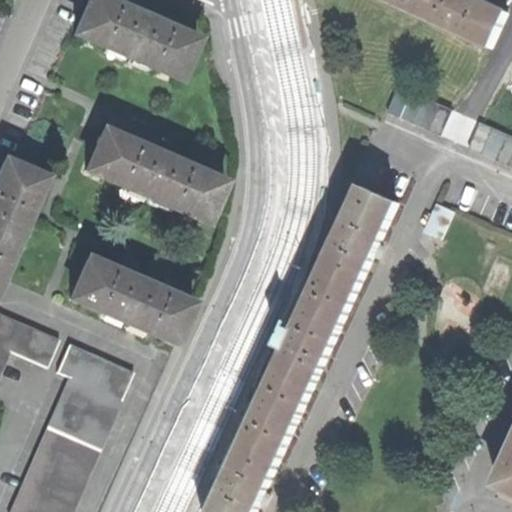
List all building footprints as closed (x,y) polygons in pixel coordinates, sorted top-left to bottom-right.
[(137,14),(104,0),(88,0),(74,33),(179,79),(196,40),(137,14)] [(388,0),(427,17),(434,0),(388,0)] [(481,0),(434,0),(427,17),(494,47),(509,12),(481,0)] [(511,88),(511,56),(500,83),(511,88)] [(511,165),(511,132),(403,84),(391,110),(511,165)] [(93,152),(86,169),(206,223),(224,182),(104,129),(93,152)] [(0,276),(43,177),(3,159),(0,167),(0,276)] [(363,189),(320,281),(357,296),(376,253),(397,204),(363,189)] [(446,236),(456,208),(440,203),(430,230),(446,236)] [(192,304),(87,258),(78,276),(69,298),(174,344),(192,304)] [(277,373),(243,447),(278,462),(357,296),(320,281),(277,373)] [(0,312),(0,378),(12,351),(49,368),(62,340),(0,312)] [(69,511),(133,372),(70,344),(57,372),(69,377),(8,511),(69,511)] [(212,511),(254,511),(258,504),(278,462),(243,447),(212,511)] [(511,455),(498,486),(511,492),(511,455)]
